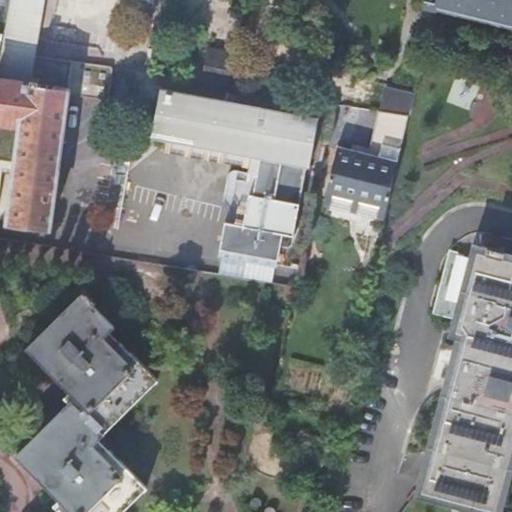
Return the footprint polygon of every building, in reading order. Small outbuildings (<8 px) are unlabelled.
[(0,0),(0,34),(4,35),(9,0),(0,0)] [(427,0),(425,7),(435,10),(437,0),(427,0)] [(511,0),(437,0),(435,10),(439,11),(439,10),(441,3),(511,21),(511,0)] [(511,21),(441,3),(439,10),(511,28),(511,21)] [(170,17),(159,14),(156,29),(167,31),(170,17)] [(228,75),(232,52),(206,49),(204,65),(188,63),(186,79),(226,85),(228,75)] [(0,77),(0,119),(21,123),(6,220),(50,226),(68,94),(110,99),(115,65),(33,53),(29,81),(0,77)] [(262,155),(260,164),(257,181),(237,177),(230,221),(227,221),(221,254),(290,266),(307,172),(303,172),(304,162),(308,163),(308,164),(310,164),(318,115),(161,87),(152,136),(172,140),(172,139),(262,155)] [(409,115),(411,106),(414,96),(385,90),(381,109),(409,115)] [(368,152),(336,145),(325,198),(386,211),(409,117),(381,111),(379,111),(368,152)] [(105,195),(105,228),(197,231),(197,197),(105,195)] [(464,333),(422,491),(497,511),(511,454),(511,256),(478,248),(477,249),(449,241),(430,312),(459,320),(456,331),(464,333)] [(124,511),(149,487),(112,451),(106,456),(95,445),(159,380),(122,344),(116,349),(105,337),(115,327),(93,304),(96,302),(85,291),(28,348),(72,392),(66,397),(70,403),(19,456),(62,499),(57,505),(61,510),(59,511),(124,511)]
